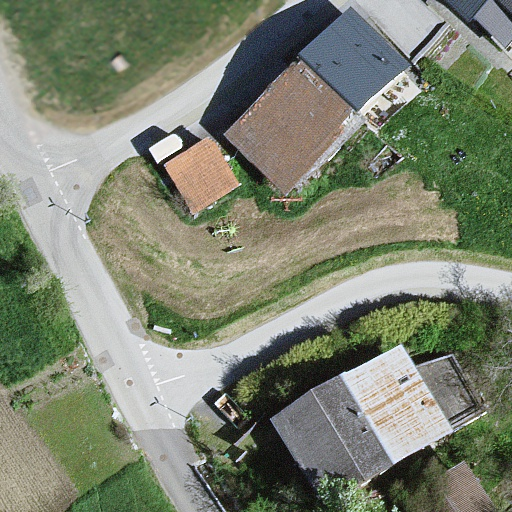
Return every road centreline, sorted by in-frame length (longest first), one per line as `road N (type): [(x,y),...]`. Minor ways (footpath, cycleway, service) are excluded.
road 1 (residential): [(128,388),(359,293),(429,278),(511,295)]
road 2 (residential): [(305,0),(125,137),(34,181)]
road 3 (residential): [(34,181),(128,388)]
road 4 (residential): [(128,388),(201,511)]
